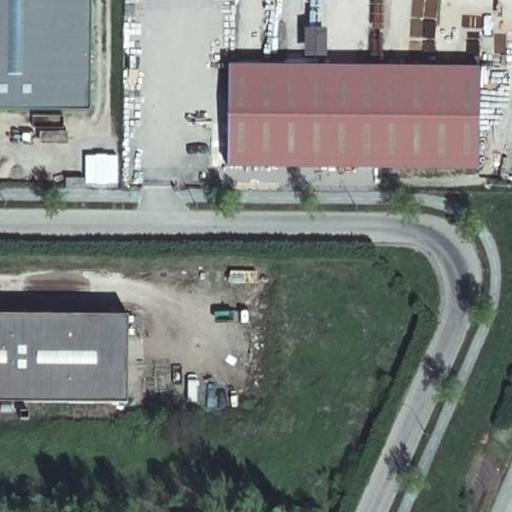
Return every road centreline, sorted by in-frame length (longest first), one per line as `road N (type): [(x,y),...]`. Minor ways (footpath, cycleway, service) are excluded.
road 1 (unclassified): [(0,223),(414,230),(450,251),(461,286),(456,326),(374,511)]
road 2 (unknown): [(164,196),(162,20),(171,0)]
